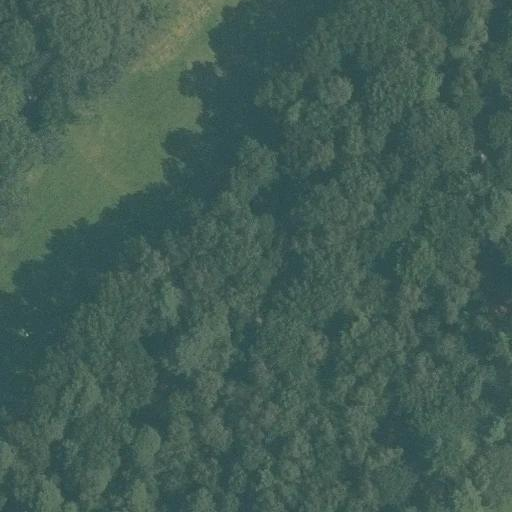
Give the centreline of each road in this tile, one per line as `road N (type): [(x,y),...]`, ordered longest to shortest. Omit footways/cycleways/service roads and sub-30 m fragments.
road 1 (track): [(268,511),(511,129)]
road 2 (track): [(0,114),(98,0)]
